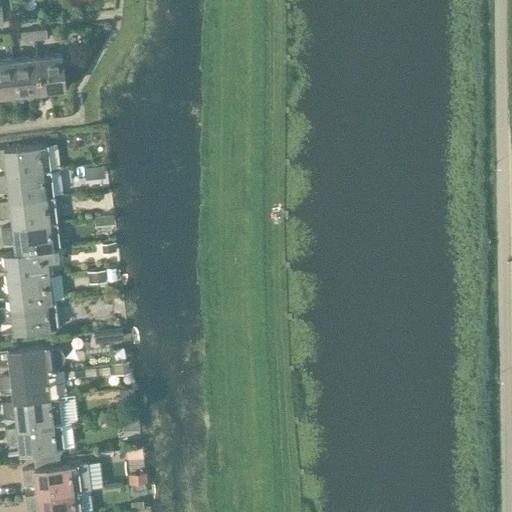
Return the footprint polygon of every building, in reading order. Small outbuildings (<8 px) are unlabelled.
[(33,29),(34,39),(46,37),(45,28),(33,29)] [(22,40),(34,39),(33,29),(21,31),(22,40)] [(36,54),(40,89),(65,86),(61,51),(36,54)] [(11,57),(15,92),(40,89),(36,54),(11,57)] [(0,58),(0,93),(15,92),(11,57),(0,58)] [(6,173),(38,170),(50,168),(47,142),(0,147),(0,164),(5,165),(6,173)] [(50,168),(38,170),(6,173),(2,173),(0,173),(0,190),(8,191),(9,199),(50,195),(54,195),(50,168)] [(95,183),(96,191),(106,190),(105,182),(95,183)] [(12,225),(52,221),(57,221),(54,195),(50,195),(9,199),(0,200),(0,216),(11,217),(12,225)] [(15,243),(15,250),(15,251),(45,247),(45,248),(57,247),(57,246),(60,246),(57,221),(52,221),(12,225),(1,226),(3,242),(15,243)] [(7,278),(6,278),(7,279),(48,273),(48,274),(52,273),(52,272),(50,259),(58,258),(57,247),(45,248),(45,247),(15,251),(15,250),(0,252),(0,269),(6,270),(7,278)] [(87,271),(88,283),(106,280),(104,269),(87,271)] [(0,295),(9,296),(10,304),(51,299),(51,300),(55,299),(52,272),(52,273),(48,274),(48,273),(7,279),(6,278),(0,278),(0,295)] [(112,302),(111,292),(102,293),(104,303),(112,302)] [(58,326),(55,299),(51,300),(51,299),(10,304),(0,304),(0,321),(12,322),(13,330),(1,331),(1,332),(58,326)] [(123,338),(121,326),(106,327),(107,340),(123,338)] [(0,374),(10,373),(10,374),(50,369),(54,369),(54,368),(58,368),(57,365),(62,363),(64,358),(63,353),(62,350),(59,347),(55,347),(55,343),(0,348),(0,365),(9,366),(10,373),(0,374)] [(122,362),(112,363),(112,365),(113,373),(113,375),(124,373),(122,362)] [(0,390),(12,392),(13,400),(54,395),(54,396),(58,395),(55,370),(58,369),(58,368),(54,368),(54,369),(50,369),(10,374),(10,373),(0,374),(0,390)] [(84,368),(76,369),(77,376),(85,375),(84,368)] [(15,418),(16,425),(16,426),(56,421),(56,422),(61,421),(58,395),(54,396),(54,395),(13,400),(1,401),(3,416),(15,418)] [(64,447),(61,421),(56,422),(56,421),(16,426),(16,425),(4,427),(6,443),(18,444),(19,451),(7,453),(7,454),(34,451),(35,459),(58,456),(57,448),(64,447)] [(36,493),(76,488),(76,489),(80,489),(80,488),(91,487),(88,461),(66,464),(65,459),(52,460),(52,465),(22,469),(23,484),(35,485),(36,493)] [(127,474),(128,484),(146,482),(144,472),(127,474)] [(38,511),(83,511),(81,489),(91,488),(91,487),(80,488),(80,489),(76,489),(76,488),(36,493),(24,494),(26,510),(38,511)] [(129,499),(130,509),(144,507),(142,498),(129,499)]
